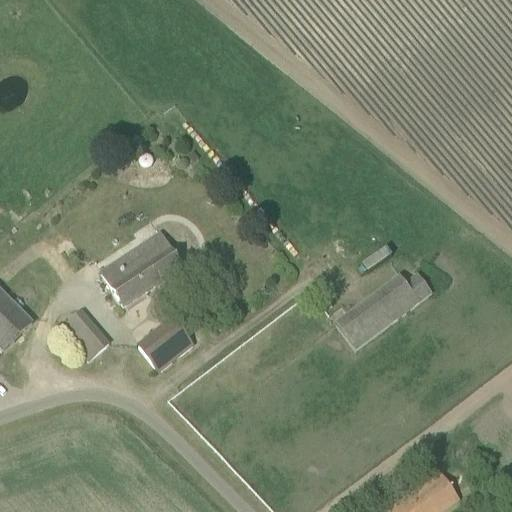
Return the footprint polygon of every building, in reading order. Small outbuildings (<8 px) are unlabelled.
[(6,26),(21,26),(21,5),(5,5),(6,26)] [(148,172),(151,169),(152,165),(152,161),(149,159),(145,157),(141,158),(139,161),(137,165),(138,168),(141,171),(145,172),(148,172)] [(101,277),(123,310),(180,272),(162,240),(147,250),(146,247),(101,277)] [(399,281),(335,329),(355,354),(431,297),(417,278),(405,288),(399,281)] [(0,351),(4,355),(32,327),(0,295),(0,351)] [(88,365),(108,348),(80,316),(60,332),(87,364),(87,365),(88,365)] [(138,351),(139,352),(152,369),(153,369),(158,375),(157,376),(158,377),(193,350),(172,323),(138,351)] [(440,477),(391,511),(444,511),(458,503),(440,477)]
